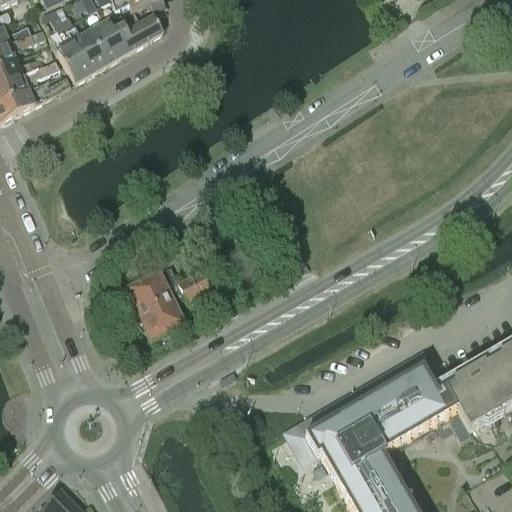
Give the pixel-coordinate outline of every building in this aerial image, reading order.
[(0,0),(0,31),(10,27),(6,19),(0,21),(0,12),(17,5),(14,0),(0,0)] [(74,0),(38,0),(45,14),(74,0)] [(84,12),(92,8),(87,0),(80,4),(84,12)] [(103,0),(95,4),(98,11),(110,6),(123,0),(103,0)] [(162,5),(160,0),(123,0),(110,6),(115,18),(128,12),(131,19),(149,11),(162,5)] [(165,14),(162,5),(149,11),(153,19),(165,14)] [(92,8),(84,12),(88,21),(96,17),(92,8)] [(91,81),(60,27),(57,21),(49,25),(63,52),(55,57),(74,91),(91,81)] [(91,81),(106,72),(87,40),(79,44),(79,43),(68,22),(60,27),(91,81)] [(109,37),(110,40),(122,33),(117,24),(110,28),(105,31),(109,37)] [(110,40),(124,63),(148,49),(147,47),(162,39),(153,24),(126,39),(122,32),(122,33),(110,40)] [(110,40),(109,37),(105,31),(105,30),(87,40),(106,72),(124,63),(110,40)] [(0,54),(31,42),(31,41),(27,33),(19,37),(9,41),(5,34),(0,36),(0,54)] [(42,36),(31,41),(31,42),(0,54),(0,73),(19,65),(16,58),(46,45),(42,36)] [(19,65),(0,73),(0,92),(56,68),(51,59),(22,73),(19,65)] [(60,76),(56,68),(0,92),(0,111),(38,93),(35,86),(39,85),(60,76)] [(38,93),(0,111),(0,129),(2,130),(3,131),(33,113),(69,94),(65,85),(57,90),(56,87),(54,88),(53,86),(38,93)] [(171,275),(125,297),(130,307),(127,308),(143,339),(145,338),(150,347),(184,331),(172,308),(183,302),(187,310),(211,298),(200,277),(178,288),(171,275)] [(459,388),(445,396),(455,414),(467,436),(511,409),(511,353),(504,359),(505,361),(478,376),(476,374),(457,386),(459,388)] [(445,396),(436,402),(413,362),(346,401),(354,415),(337,425),(334,420),(282,420),(282,465),(326,465),(338,486),(335,487),(348,511),(409,511),(379,458),(384,455),(388,463),(398,457),(400,451),(398,447),(455,414),(445,396)] [(74,511),(60,498),(46,511),(74,511)]
